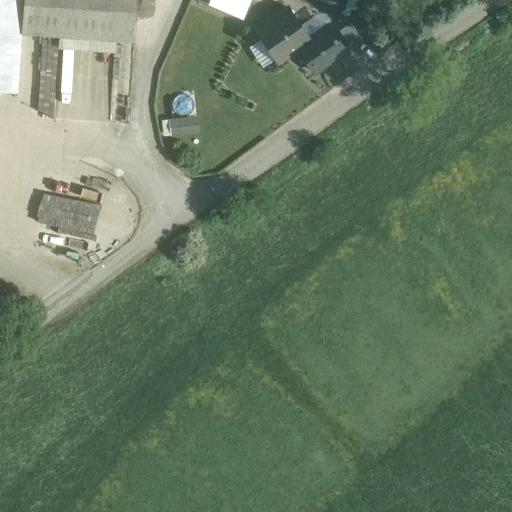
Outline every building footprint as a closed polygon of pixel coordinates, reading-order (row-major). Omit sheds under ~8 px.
[(0,0),(0,90),(17,92),(21,33),(23,0),(0,0)] [(137,0),(23,0),(21,33),(59,35),(58,47),(115,51),(116,39),(134,41),(137,0)] [(249,0),(211,0),(210,4),(242,18),(249,0)] [(288,7),(257,29),(278,60),(298,46),(308,39),(288,7)] [(351,22),(339,29),(353,49),(364,41),(351,22)] [(308,39),(298,46),(315,70),(345,50),(328,25),(308,39)] [(164,132),(199,131),(198,113),(163,115),(164,132)]
